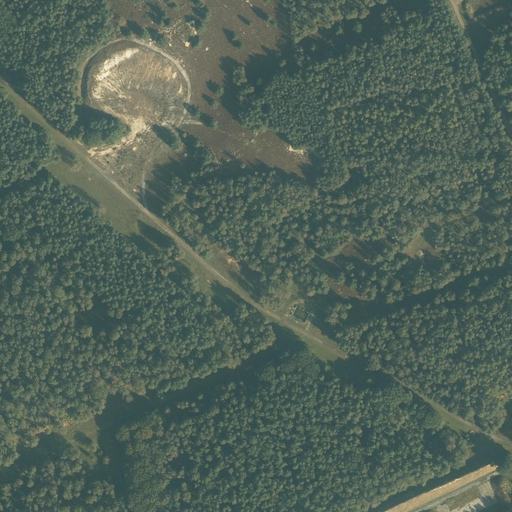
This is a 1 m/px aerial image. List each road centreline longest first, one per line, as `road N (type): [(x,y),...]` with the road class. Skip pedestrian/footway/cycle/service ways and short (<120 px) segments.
road 1 (track): [(0,75),(248,293),(511,449)]
road 2 (track): [(511,132),(450,0)]
